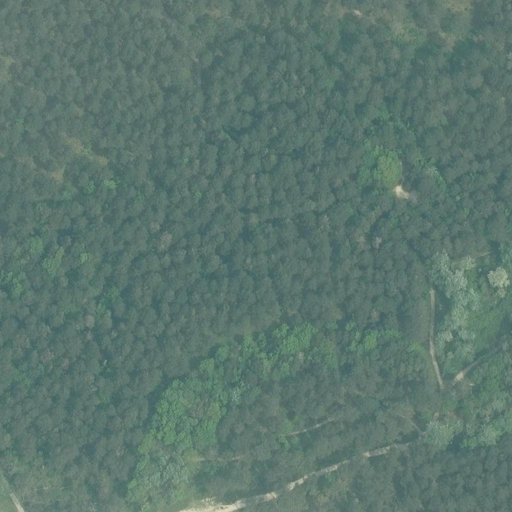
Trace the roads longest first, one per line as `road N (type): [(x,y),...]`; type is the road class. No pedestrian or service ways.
road 1 (track): [(443,391),(430,334),(431,286),(405,256),(377,239),(247,224),(222,209),(206,182),(189,63),(151,0)]
road 2 (track): [(511,336),(443,391),(423,437),(289,486),(284,511)]
